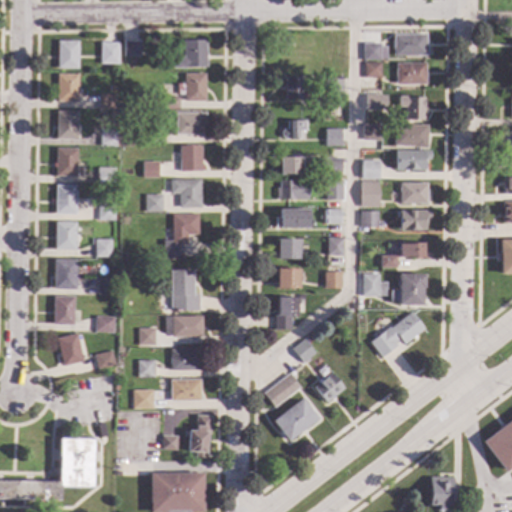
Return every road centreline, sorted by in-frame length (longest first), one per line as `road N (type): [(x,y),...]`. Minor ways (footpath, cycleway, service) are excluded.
road 1 (residential): [(247,0),(232,511)]
road 2 (residential): [(465,13),(20,14)]
road 3 (residential): [(465,0),(461,367),(477,399)]
road 4 (residential): [(20,14),(13,391)]
road 5 (secondary): [(461,367),(266,511)]
road 6 (secondary): [(323,511),(511,371)]
